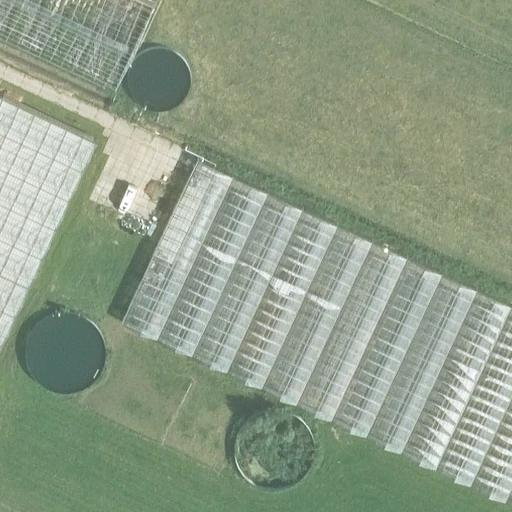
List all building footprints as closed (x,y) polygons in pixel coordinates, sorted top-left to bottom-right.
[(0,0),(0,37),(113,88),(154,0),(153,0),(0,0)] [(194,80),(194,73),(192,68),(189,62),(185,58),(181,54),(175,51),(168,49),(164,49),(158,49),(153,50),(147,53),(142,57),(139,61),(136,66),(133,72),(132,78),(132,84),(134,90),(137,96),(141,101),(145,105),(150,108),(154,110),(162,111),(168,111),(174,109),(180,106),(185,103),(188,99),(191,93),(194,87),(194,80)] [(0,93),(0,268),(28,282),(94,138),(0,93)] [(511,304),(197,158),(122,319),(511,499),(511,304)] [(0,268),(0,342),(28,282),(0,268)] [(103,366),(104,357),(104,349),(102,342),(98,334),(93,327),(88,322),(80,317),(72,314),(62,312),(55,312),(43,315),(35,319),(28,324),(23,331),(18,338),(15,347),(15,356),(15,365),(18,374),(22,381),(27,387),(32,393),(40,397),(48,400),(57,402),(67,401),(76,398),(82,395),(90,390),(97,382),(100,375),(103,366)] [(312,458),(313,450),(312,441),(310,433),(305,424),(299,416),(293,411),(284,406),(275,404),(267,403),(257,404),(249,406),(241,410),(233,416),(228,423),(223,431),(220,439),(219,449),(220,459),(223,467),(228,477),(233,483),(241,489),(248,493),(257,496),(265,497),(275,496),(283,493),(291,489),(299,483),(305,475),(310,466),(312,458)]
